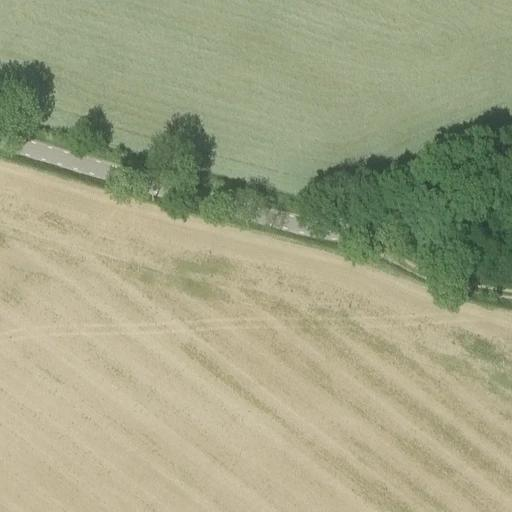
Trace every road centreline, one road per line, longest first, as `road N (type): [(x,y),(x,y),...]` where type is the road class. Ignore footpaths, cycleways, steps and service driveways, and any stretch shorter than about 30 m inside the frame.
road 1 (unclassified): [(511,171),(381,222),(338,228),(270,218),(0,139)]
road 2 (track): [(352,227),(430,277),(511,293)]
